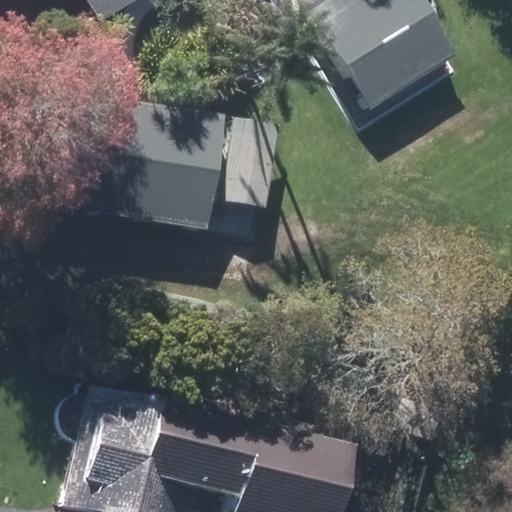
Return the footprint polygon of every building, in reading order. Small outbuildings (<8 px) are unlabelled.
[(0,0),(0,1),(1,0),(79,0),(98,29),(143,0),(0,0)] [(388,0),(321,43),(366,116),(452,63),(413,0),(388,0)] [(56,213),(203,234),(219,122),(72,101),(56,213)] [(191,285),(41,265),(29,354),(179,374),(191,285)] [(228,511),(331,511),(344,453),(309,446),(312,433),(281,425),(285,409),(252,402),(245,431),(83,395),(56,511),(192,511),(195,498),(230,504),(228,511)]
